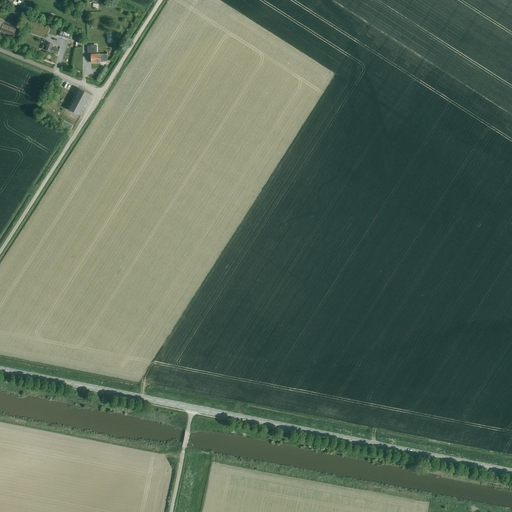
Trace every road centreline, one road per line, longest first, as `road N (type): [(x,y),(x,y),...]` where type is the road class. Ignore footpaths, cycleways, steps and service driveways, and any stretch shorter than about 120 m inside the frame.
road 1 (tertiary): [(511,472),(192,408)]
road 2 (tertiary): [(192,408),(0,370)]
road 3 (unclassified): [(0,252),(101,92)]
